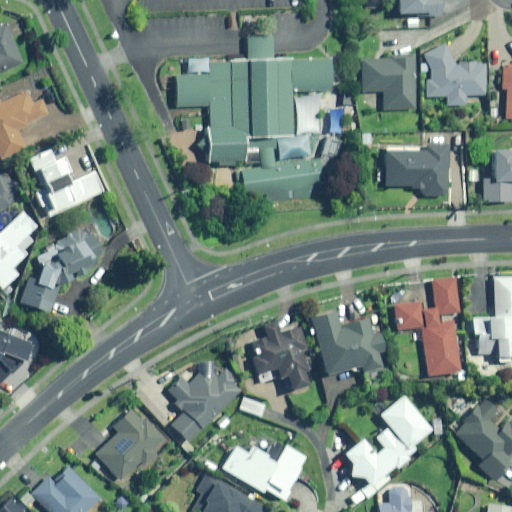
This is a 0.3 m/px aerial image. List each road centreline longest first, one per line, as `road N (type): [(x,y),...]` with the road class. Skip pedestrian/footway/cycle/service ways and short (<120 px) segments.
road 1 (tertiary): [(193,298),(55,0)]
road 2 (residential): [(193,298),(330,251),(511,238)]
road 3 (tertiary): [(0,449),(85,374),(193,298)]
